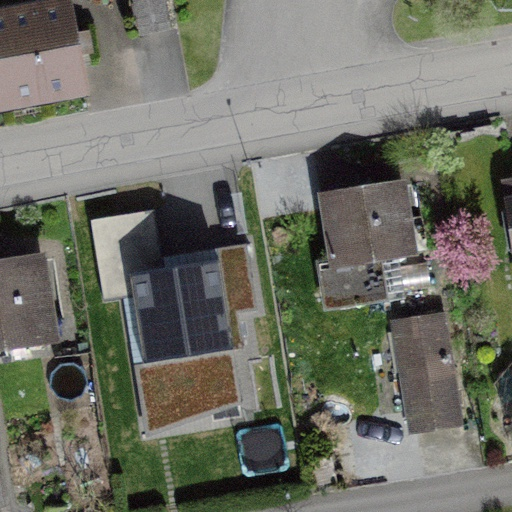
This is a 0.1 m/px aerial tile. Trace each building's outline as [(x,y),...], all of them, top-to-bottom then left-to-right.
[(171,0),(136,0),(145,49),(179,43),(171,0)] [(89,9),(4,22),(19,120),(105,107),(89,9)] [(428,189),(331,207),(344,277),(441,260),(428,189)] [(173,210),(102,220),(113,301),(136,297),(144,363),(180,359),(187,414),(243,406),(224,262),(181,268),(173,210)] [(63,266),(0,275),(0,365),(77,354),(63,266)] [(453,320),(396,329),(415,447),(473,438),(453,320)]
